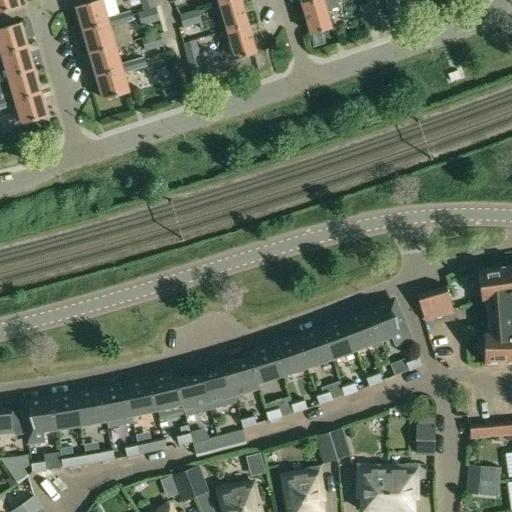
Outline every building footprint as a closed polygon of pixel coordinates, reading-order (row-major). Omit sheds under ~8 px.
[(16,0),(0,0),(0,11),(18,6),(16,0)] [(102,0),(97,0),(77,6),(84,29),(131,16),(130,11),(112,16),(110,8),(105,9),(102,0)] [(153,0),(139,0),(143,11),(155,8),(153,0)] [(240,0),(224,0),(218,2),(227,30),(248,24),(240,0)] [(321,0),(302,6),(311,34),(332,28),(326,10),(338,7),(335,0),(321,0)] [(383,0),(388,17),(400,14),(395,0),(383,0)] [(371,2),(359,6),(366,29),(378,26),(371,2)] [(143,11),(138,12),(141,25),(159,20),(155,8),(143,11)] [(197,10),(180,15),(184,27),(201,22),(197,10)] [(131,16),(84,29),(90,53),(115,45),(110,27),(133,20),(131,16)] [(0,53),(26,46),(19,23),(0,28),(0,53)] [(248,24),(227,30),(235,59),(256,53),(248,24)] [(159,33),(142,38),(145,50),(162,45),(159,33)] [(195,41),(183,44),(189,67),(201,64),(195,41)] [(115,45),(90,53),(97,76),(145,62),(143,57),(121,64),(115,45)] [(26,46),(0,53),(0,58),(2,58),(8,77),(33,69),(26,46)] [(145,62),(97,76),(104,99),(129,92),(123,73),(146,66),(145,62)] [(201,64),(189,67),(194,86),(206,83),(201,64)] [(13,95),(0,99),(0,103),(40,92),(33,69),(8,77),(13,95)] [(40,92),(0,103),(0,109),(16,105),(22,123),(46,116),(40,92)] [(511,267),(479,272),(483,300),(487,299),(490,333),(486,334),(486,362),(511,361),(511,267)] [(446,287),(418,295),(425,319),(425,320),(453,312),(446,287)] [(371,314),(370,315),(379,337),(385,335),(390,333),(394,343),(410,337),(396,304),(371,314)] [(369,309),(344,319),(355,347),(361,344),(367,342),(371,340),(374,347),(381,344),(379,338),(379,337),(370,315),(371,314),(369,309)] [(321,327),(331,356),(337,354),(343,351),(349,349),(355,347),(344,319),(326,325),(321,327)] [(297,336),(306,365),(312,362),(319,360),(325,358),(331,356),(321,327),(302,334),(297,336)] [(273,344),(282,373),(288,371),(294,369),(301,367),(306,365),(297,336),(278,342),(273,344)] [(250,351),(249,354),(257,381),(264,379),(270,377),(277,374),(282,373),(273,344),(250,351)] [(233,360),(225,364),(234,395),(241,393),(247,391),(254,389),(259,387),(257,381),(249,354),(249,357),(233,360)] [(418,356),(406,361),(409,371),(422,365),(418,356)] [(202,375),(211,408),(236,402),(234,395),(225,364),(202,375)] [(173,372),(150,377),(157,407),(164,405),(170,404),(177,402),(182,401),(183,401),(176,374),(173,372)] [(378,372),(366,377),(370,386),(382,382),(378,372)] [(178,377),(176,374),(183,401),(182,401),(186,415),(211,408),(202,375),(178,377)] [(144,379),(125,383),(132,412),(138,411),(145,410),(152,408),(157,407),(150,377),(149,378),(144,379)] [(353,382),(341,386),(345,396),(357,391),(353,382)] [(125,383),(101,388),(106,417),(113,416),(120,415),(126,414),(132,412),(125,383)] [(264,387),(242,395),(247,409),(269,401),(264,387)] [(91,390),(76,392),(81,422),(87,421),(94,420),(101,419),(106,417),(101,388),(100,388),(94,389),(91,390)] [(328,390),(316,395),(319,404),(332,400),(328,390)] [(76,392),(49,397),(50,402),(51,402),(55,426),(62,425),(68,424),(75,423),(81,422),(76,392)] [(303,399),(291,403),(294,413),(306,409),(303,399)] [(50,402),(22,406),(23,410),(28,441),(45,439),(43,428),(50,427),(55,426),(51,402),(50,402)] [(278,407),(266,411),(269,420),(281,417),(278,407)] [(11,408),(0,409),(0,435),(13,434),(11,408)] [(253,415),(240,418),(243,428),(255,424),(253,415)] [(511,422),(470,426),(471,438),(511,434),(511,422)] [(417,426),(416,453),(434,454),(435,426),(417,426)] [(341,428),(329,432),(337,459),(350,455),(341,428)] [(203,429),(190,431),(192,441),(193,441),(194,443),(210,439),(203,429)] [(242,430),(218,437),(222,450),(245,443),(242,430)] [(190,431),(177,435),(180,444),(192,441),(190,431)] [(329,432),(316,436),(324,463),(337,459),(329,432)] [(164,437),(152,440),(154,450),(166,447),(164,437)] [(210,439),(194,443),(197,456),(222,450),(218,437),(210,439)] [(138,443),(126,445),(128,455),(140,453),(138,443)] [(112,448),(99,450),(101,460),(114,458),(112,448)] [(86,452),(73,455),(75,465),(88,462),(86,452)] [(259,452),(245,456),(250,476),(265,472),(259,452)] [(14,457),(0,458),(18,482),(20,480),(29,474),(24,467),(28,464),(27,455),(14,457)] [(44,459),(31,460),(33,470),(46,469),(44,459)] [(358,464),(358,484),(360,484),(359,492),(362,492),(362,511),(371,511),(370,511),(386,511),(387,470),(371,469),(371,465),(358,464)] [(387,470),(386,511),(403,511),(404,511),(412,511),(413,493),(415,493),(416,485),(418,485),(418,465),(405,465),(405,470),(387,470)] [(198,466),(185,470),(195,496),(207,491),(198,466)] [(305,473),(284,476),(289,511),(320,511),(318,495),(321,494),(320,486),(322,486),(319,466),(305,468),(305,473)] [(489,466),(488,481),(498,482),(499,467),(489,466)] [(185,470),(172,476),(181,501),(195,496),(185,470)] [(468,479),(467,492),(496,495),(498,482),(488,481),(468,479)] [(231,484),(217,487),(222,506),(224,506),(225,511),(260,511),(253,483),(232,489),(231,484)] [(34,495),(11,510),(12,511),(33,511),(42,506),(34,495)] [(159,511),(174,511),(168,502),(158,509),(159,511)]
